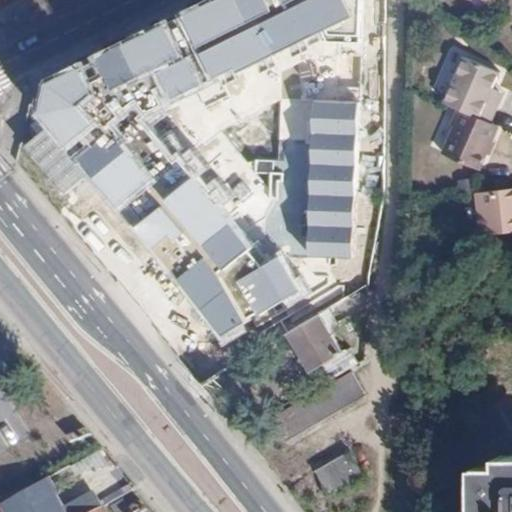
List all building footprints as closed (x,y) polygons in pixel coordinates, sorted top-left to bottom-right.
[(463,55),(444,98),(456,104),(488,118),(494,106),(488,102),(497,86),(490,83),(497,70),(463,55)] [(488,118),(456,104),(449,118),(452,121),(440,149),(476,166),(496,122),(488,118)] [(511,183),(476,188),(481,229),(511,225),(511,183)] [(326,311),(297,328),(320,366),(350,349),(326,311)] [(310,395),(266,421),(279,443),(323,417),(310,395)] [(344,452),(308,472),(322,496),(358,476),(344,452)] [(477,475),(477,489),(471,489),(470,511),(511,511),(511,465),(496,466),(496,475),(477,475)] [(58,511),(41,482),(0,505),(0,511),(58,511)] [(69,511),(84,511),(101,503),(94,489),(65,504),(69,511)]
